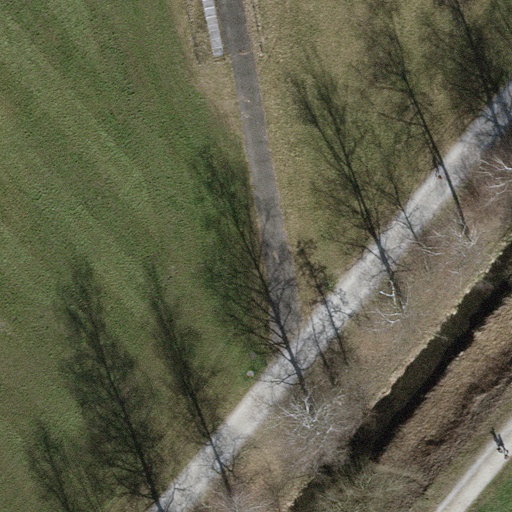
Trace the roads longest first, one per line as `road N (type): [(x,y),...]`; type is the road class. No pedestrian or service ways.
road 1 (track): [(511,95),(167,511)]
road 2 (track): [(226,0),(300,354)]
